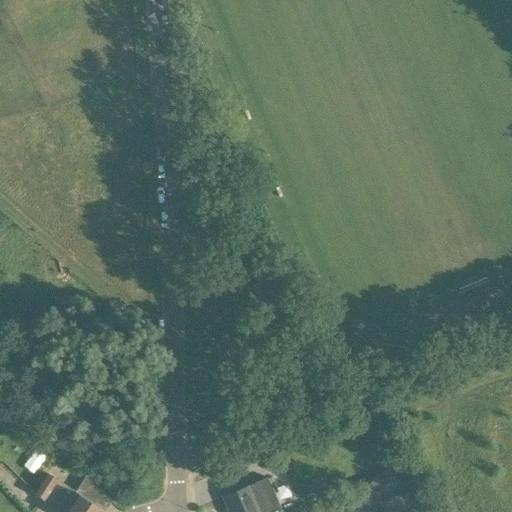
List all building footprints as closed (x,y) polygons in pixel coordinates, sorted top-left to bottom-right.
[(0,402),(0,415),(19,430),(25,422),(0,402)] [(44,485),(36,498),(57,511),(105,511),(112,502),(86,477),(67,505),(57,498),(61,491),(52,486),(50,489),(44,485)] [(223,498),(228,511),(258,511),(253,499),(261,496),(255,483),(223,498)] [(313,494),(306,497),(309,502),(316,499),(313,494)] [(405,511),(404,507),(400,496),(381,503),(384,511),(405,511)]
